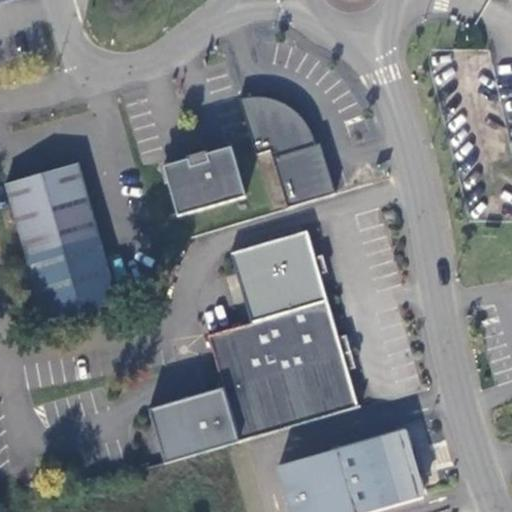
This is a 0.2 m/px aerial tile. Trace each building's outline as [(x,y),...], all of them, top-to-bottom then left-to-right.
[(244,98),(241,99),(257,156),(270,152),(287,209),(336,194),(320,144),(316,145),(315,141),(313,136),(311,131),(309,127),(306,123),(303,119),(299,115),(296,112),(292,109),(288,106),(283,104),(279,102),(274,100),(269,99),(264,98),(259,97),(254,97),(249,98),(244,98)] [(178,217),(246,197),(232,147),(206,154),(208,162),(191,167),(189,159),(163,167),(178,217)] [(5,185),(45,323),(118,301),(78,164),(5,185)] [(251,324),(208,336),(223,389),(148,411),(164,464),(226,446),(254,438),(358,408),(347,371),(356,368),(353,360),(348,342),(346,336),(338,338),(320,275),(323,274),(327,273),(323,256),(315,258),(307,232),(230,254),(251,324)] [(291,511),(364,511),(424,495),(418,477),(426,474),(424,471),(421,466),(420,462),(418,457),(418,452),(418,448),(410,450),(405,432),(279,468),(291,511)]
